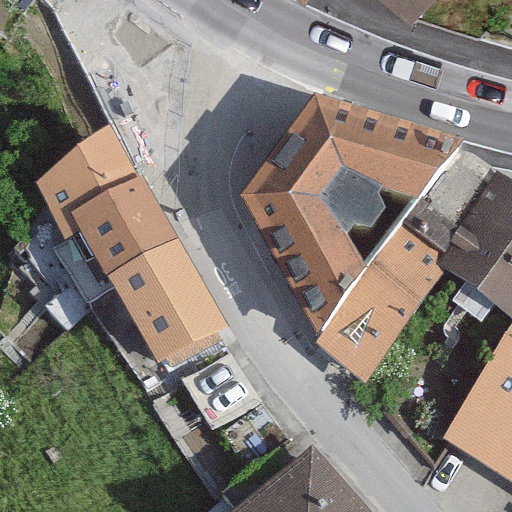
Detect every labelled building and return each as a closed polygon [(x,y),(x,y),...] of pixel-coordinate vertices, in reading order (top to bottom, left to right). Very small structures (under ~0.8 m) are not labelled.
[(378,0),(405,23),(425,0),(378,0)] [(433,275),(495,185),(445,151),(311,106),(238,210),(313,355),(357,386),(433,275)] [(103,133),(34,196),(62,250),(75,243),(144,375),(219,337),(139,182),(131,186),(103,133)] [(511,196),(495,185),(433,275),(511,329),(511,196)] [(511,342),(442,443),(511,491),(511,342)] [(358,511),(305,451),(235,511),(358,511)]
